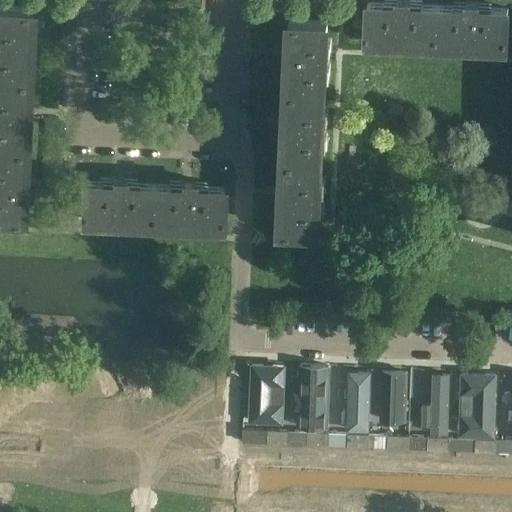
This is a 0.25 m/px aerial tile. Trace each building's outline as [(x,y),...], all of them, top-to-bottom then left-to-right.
[(409,0),(398,0),(398,3),(368,2),(367,41),(436,43),(438,5),(409,4),(409,0)] [(436,43),(472,45),(506,46),(508,8),(478,7),(478,2),(466,1),(466,6),(438,5),(436,43)] [(0,5),(0,76),(26,77),(29,7),(0,5)] [(289,20),(287,65),(286,89),(325,91),(328,21),(289,20)] [(0,145),(23,147),(24,118),(26,77),(0,76),(0,145)] [(321,161),(323,128),(325,91),(286,89),(283,159),(321,161)] [(0,216),(20,217),(23,147),(0,145),(0,216)] [(283,159),(281,204),(280,229),(318,231),(321,161),(283,159)] [(80,220),(119,221),(150,223),(151,184),(123,183),(123,177),(110,177),(110,183),(82,181),(80,220)] [(150,223),(187,224),(207,225),(220,226),(222,187),(207,187),(192,186),(192,180),(180,180),(180,186),(151,184),(150,223)] [(286,365),(251,364),(249,426),(284,427),(286,365)] [(291,386),(290,416),(296,416),(297,416),(297,428),(308,430),(319,430),(327,430),(330,366),(300,365),(299,386),(297,386),(291,386)] [(371,371),(347,370),(346,409),(342,409),(342,422),(346,422),(346,431),(369,431),(371,371)] [(382,370),(380,421),(406,422),(407,371),(382,370)] [(450,373),(432,373),(431,404),(421,404),(421,426),(430,426),(430,432),(448,433),(450,373)] [(460,438),(475,438),(495,439),(496,374),(461,373),(460,438)] [(267,442),(267,429),(243,428),(242,441),(267,442)] [(267,442),(288,443),(328,445),(329,432),(267,429),(267,442)] [(347,445),(368,446),(368,433),(347,433),(347,445)] [(408,435),(368,433),(368,446),(408,448),(408,435)] [(417,435),(408,435),(408,448),(427,449),(448,450),(449,437),(428,436),(417,435)] [(474,451),(475,438),(460,438),(456,437),(449,437),(448,450),(474,451)] [(496,440),(496,439),(475,438),(474,451),(496,452),(496,440)] [(511,440),(496,440),(496,452),(511,452),(511,440)]
